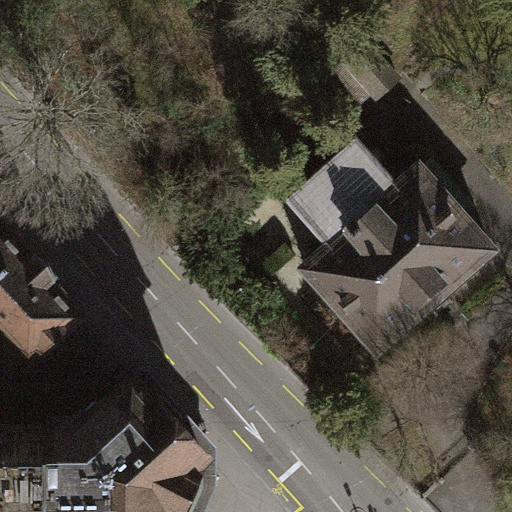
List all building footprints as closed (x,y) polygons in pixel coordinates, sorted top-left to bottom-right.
[(359,32),(335,52),(374,97),(397,76),(359,32)] [(298,262),(373,350),(493,247),(420,161),(394,183),(354,136),(285,196),(323,241),(298,262)] [(37,345),(73,314),(0,235),(0,323),(18,345),(37,345)] [(77,421),(42,424),(43,511),(185,511),(193,507),(205,478),(204,456),(128,375),(99,399),(77,421)] [(0,511),(43,511),(42,424),(0,424),(0,511)]
